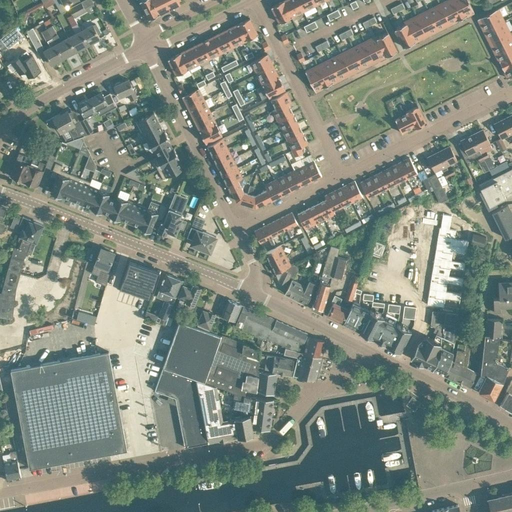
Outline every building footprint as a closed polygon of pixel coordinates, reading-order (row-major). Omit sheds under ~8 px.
[(43,2),(45,0),(32,0),(28,2),(26,0),(18,0),(24,11),(43,1),(43,2)] [(62,0),(65,5),(67,9),(80,2),(79,0),(62,0)] [(139,0),(149,18),(159,13),(152,0),(139,0)] [(152,0),(159,13),(169,8),(165,0),(152,0)] [(178,0),(165,0),(169,8),(180,3),(178,0)] [(279,23),(291,17),(283,0),(271,6),(274,12),(279,22),(279,23)] [(292,16),(303,11),(297,0),(284,0),(283,0),(291,17),(292,16)] [(297,0),(303,11),(314,5),(311,0),(297,0)] [(358,6),(355,0),(350,3),(353,9),(358,6)] [(450,24),(462,18),(452,0),(447,0),(440,4),(450,24)] [(452,0),(462,18),(474,12),(468,0),(452,0)] [(73,14),(74,17),(86,11),(80,2),(70,8),(74,14),(73,14)] [(399,10),(405,8),(402,2),(402,3),(396,5),(399,10)] [(438,30),(450,24),(440,4),(428,10),(438,30)] [(393,13),(399,10),(396,5),(391,8),(393,13)] [(504,20),(498,8),(478,18),(484,30),(504,20)] [(340,15),(338,9),(332,12),(335,17),(340,15)] [(426,36),(438,30),(428,10),(416,16),(426,36)] [(330,20),(335,17),(332,12),(327,14),(327,15),(330,20)] [(76,51),(77,50),(88,44),(81,30),(74,17),(73,14),(67,17),(76,33),(68,37),(76,51)] [(371,24),(377,22),(374,16),(374,17),(368,19),(371,24)] [(415,41),(426,36),(416,16),(404,22),(405,23),(415,41)] [(258,34),(250,18),(238,24),(243,35),(246,40),(251,38),(258,34)] [(365,27),(371,24),(368,19),(363,22),(365,27)] [(317,26),(315,21),(314,20),(309,23),(312,29),(317,26)] [(490,42),(510,32),(504,20),(484,30),(490,42)] [(307,32),(312,29),(309,23),(304,26),(307,32)] [(404,47),(415,41),(405,23),(395,28),(404,47)] [(93,24),(81,30),(88,44),(100,38),(98,34),(100,32),(96,24),(93,25),(93,24)] [(234,46),(246,40),(243,35),(238,24),(226,30),(232,41),(234,46)] [(57,34),(52,25),(47,28),(63,58),(76,51),(68,37),(62,40),(58,34),(57,34)] [(15,26),(0,38),(8,47),(23,36),(15,26)] [(37,50),(43,46),(33,27),(26,30),(37,50)] [(347,36),(353,33),(350,28),(345,31),(347,36)] [(223,52),(234,46),(232,41),(226,30),(215,35),(220,47),(223,52)] [(342,39),(347,36),(345,31),(339,34),(342,39)] [(386,55),(397,50),(388,32),(378,37),(377,37),(386,55)] [(496,54),(511,45),(511,36),(510,32),(490,42),(496,54)] [(289,41),(286,35),(285,33),(281,36),(284,42),(284,43),(289,41)] [(211,57),(223,52),(220,47),(215,35),(203,41),(211,57)] [(377,37),(378,37),(377,35),(365,42),(375,61),(386,55),(377,37)] [(51,46),(44,50),(51,64),(63,58),(52,37),(47,39),(51,46)] [(270,48),(266,40),(262,43),(263,44),(265,50),(270,48)] [(324,48),(329,45),(327,40),(321,43),(324,48)] [(200,63),(211,57),(203,41),(192,47),(200,63)] [(363,67),(375,61),(365,42),(353,47),(363,67)] [(318,51),(324,48),(321,43),(316,46),(315,46),(318,51)] [(502,66),(511,60),(511,45),(496,54),(502,66)] [(188,69),(200,63),(192,47),(180,53),(188,69)] [(351,73),(363,67),(353,47),(341,53),(351,73)] [(26,50),(8,65),(12,71),(16,68),(20,73),(24,78),(28,76),(36,72),(40,70),(39,67),(32,54),(31,55),(26,50)] [(246,59),(254,56),(252,51),(244,55),(246,59)] [(300,61),(305,59),(301,52),(297,54),(300,61)] [(176,75),(188,69),(180,53),(168,59),(174,70),(176,74),(176,75)] [(270,59),(267,53),(254,60),(251,61),(257,73),(260,72),(273,65),(270,59)] [(339,79),(351,73),(341,53),(340,54),(329,59),(339,79)] [(236,59),(228,63),(231,67),(238,64),(236,59)] [(327,85),(339,79),(329,59),(318,65),(327,85)] [(511,75),(511,60),(502,66),(508,78),(511,75)] [(228,63),(221,67),(223,71),(231,67),(228,63)] [(265,83),(279,77),(273,65),(260,72),(257,73),(263,85),(265,83)] [(318,65),(305,71),(315,91),(327,85),(318,65)] [(208,79),(215,75),(213,71),(205,74),(208,79)] [(229,82),(233,79),(229,72),(225,74),(229,82)] [(285,88),(284,86),(279,77),(265,83),(263,85),(269,97),(271,95),(276,93),(285,89),(285,88)] [(131,100),(137,97),(129,79),(114,85),(119,97),(128,93),(131,100)] [(199,87),(206,84),(204,79),(196,83),(198,87),(199,87)] [(224,90),(228,88),(225,82),(224,80),(220,82),(224,90)] [(185,90),(183,86),(182,83),(177,85),(177,86),(178,87),(181,93),(185,91),(185,90)] [(204,99),(199,88),(199,87),(198,87),(198,88),(183,95),(182,95),(188,108),(202,101),(204,99)] [(227,97),(232,95),(231,93),(228,88),(224,90),(227,97)] [(237,98),(241,96),(237,88),(233,90),(237,98)] [(407,99),(413,96),(410,90),(405,93),(407,99)] [(291,101),(289,96),(286,91),(271,99),(276,109),(291,101)] [(110,95),(105,98),(102,92),(90,98),(96,110),(98,113),(99,116),(117,106),(110,93),(109,93),(110,95)] [(240,105),(245,103),(241,96),(237,98),(240,105)] [(98,113),(96,110),(90,98),(78,104),(86,117),(80,121),(87,134),(94,131),(91,126),(87,119),(98,113)] [(208,112),(210,111),(204,99),(202,101),(188,108),(194,119),(208,112)] [(277,121),(293,113),(288,104),(292,102),(291,101),(276,109),(276,110),(273,112),(277,121)] [(236,103),(232,106),(235,113),(240,111),(237,106),(236,103)] [(406,111),(415,129),(426,123),(418,105),(406,111)] [(67,111),(53,118),(58,127),(61,132),(68,129),(74,139),(81,136),(85,135),(87,134),(80,121),(74,124),(67,111)] [(141,130),(159,121),(153,111),(136,121),(141,130)] [(213,124),(216,123),(210,111),(208,112),(194,119),(200,131),(213,124)] [(240,111),(235,113),(239,120),(243,118),(243,117),(240,111)] [(414,129),(415,129),(406,111),(406,112),(407,113),(395,119),(402,133),(414,127),(414,129)] [(282,130),(298,123),(293,113),(277,121),(282,130)] [(502,137),(511,132),(511,131),(505,118),(494,124),(501,138),(496,140),(501,150),(506,147),(502,137)] [(164,131),(163,131),(159,121),(141,130),(146,140),(164,131)] [(222,134),(218,125),(216,123),(213,124),(200,131),(206,142),(215,138),(222,134)] [(287,140),(303,132),(298,123),(282,130),(287,140)] [(492,147),(483,129),(472,135),(479,149),(481,153),(486,151),(492,147)] [(164,131),(146,140),(152,150),(155,148),(155,149),(156,149),(155,148),(168,141),(168,142),(169,141),(170,140),(165,130),(163,131),(164,131)] [(300,146),(306,143),(308,142),(303,132),(287,140),(292,150),(296,148),(300,146)] [(468,155),(479,149),(472,135),(461,140),(468,155)] [(66,142),(66,143),(80,148),(83,141),(81,136),(74,139),(67,142),(66,142)] [(213,156),(228,148),(223,138),(208,145),(207,145),(213,156)] [(156,149),(155,149),(158,155),(152,159),(158,169),(178,158),(179,157),(174,147),(173,148),(169,141),(168,142),(168,141),(155,148),(156,149)] [(446,166),(446,165),(457,160),(450,146),(439,151),(446,166)] [(218,166),(233,158),(228,148),(213,156),(218,166)] [(448,170),(446,165),(446,166),(439,151),(427,157),(434,171),(441,168),(446,178),(451,176),(448,170)] [(26,155),(19,152),(14,165),(15,166),(11,176),(17,178),(16,180),(23,183),(30,165),(23,162),(26,155)] [(89,156),(87,160),(85,166),(90,168),(92,163),(95,162),(90,153),(89,156)] [(50,170),(56,156),(50,154),(46,163),(39,161),(36,167),(30,165),(23,183),(30,186),(30,184),(36,186),(40,176),(41,177),(45,168),(50,170)] [(417,173),(414,166),(410,157),(400,162),(407,178),(417,173)] [(183,168),(178,158),(158,169),(163,178),(183,168)] [(222,176),(238,168),(233,158),(218,166),(222,176)] [(304,165),(312,180),(322,175),(314,160),(304,165)] [(492,168),(489,169),(492,175),(493,177),(509,169),(510,169),(509,167),(507,163),(506,161),(495,166),(492,168)] [(60,170),(62,165),(55,162),(50,175),(56,178),(51,192),(62,196),(62,195),(70,174),(60,170)] [(397,182),(407,178),(400,162),(390,167),(397,182)] [(302,185),(312,180),(304,165),(294,170),(302,185)] [(388,187),(397,182),(390,167),(380,172),(388,187)] [(479,184),(489,206),(511,195),(511,194),(511,167),(510,169),(509,169),(493,177),(479,184)] [(228,186),(238,181),(243,178),(238,168),(222,176),(228,186)] [(417,173),(421,181),(423,180),(428,192),(433,189),(428,177),(424,169),(417,173)] [(292,190),(302,185),(294,170),(284,175),(292,190)] [(378,192),(388,187),(380,172),(370,177),(378,192)] [(72,199),(80,178),(70,174),(62,195),(72,199)] [(441,202),(448,198),(436,174),(428,177),(433,189),(439,201),(441,202)] [(283,195),(292,190),(284,175),(275,179),(283,195)] [(368,197),(378,192),(370,177),(360,182),(368,197)] [(464,180),(468,189),(474,186),(470,177),(464,180)] [(89,185),(91,182),(80,178),(72,199),(82,203),(89,185)] [(273,200),(283,195),(275,179),(265,184),(268,191),(273,200)] [(362,195),(356,184),(355,180),(345,185),(352,200),(362,195)] [(250,185),(247,194),(244,193),(238,181),(228,186),(230,192),(232,191),(237,201),(246,204),(252,186),(250,185)] [(99,189),(89,185),(82,203),(91,207),(92,207),(99,189)] [(342,205),(352,200),(345,185),(335,190),(342,205)] [(257,197),(253,195),(251,195),(254,186),(252,186),(246,204),(255,207),(265,202),(266,203),(273,200),(268,191),(257,197)] [(91,207),(91,208),(102,212),(102,211),(109,214),(109,213),(110,213),(115,200),(115,199),(108,196),(109,193),(99,189),(92,207),(91,207)] [(333,210),(342,205),(335,190),(325,195),(333,210)] [(195,200),(202,196),(198,191),(192,195),(195,200)] [(182,212),(188,197),(176,193),(163,223),(161,222),(158,230),(166,233),(167,230),(176,234),(179,227),(183,228),(186,220),(182,219),(182,217),(180,217),(182,212)] [(329,212),(333,210),(325,195),(324,195),(326,199),(317,203),(325,219),(331,216),(329,212)] [(109,213),(109,214),(110,214),(109,215),(120,219),(121,218),(120,218),(127,200),(117,196),(116,199),(115,199),(115,200),(110,213),(109,213)] [(130,222),(137,204),(127,200),(120,218),(121,218),(130,222)] [(315,224),(325,219),(317,203),(308,208),(315,224)] [(511,212),(508,203),(492,211),(497,222),(500,220),(502,226),(500,227),(505,238),(506,237),(511,248),(511,212)] [(140,226),(147,208),(137,204),(130,222),(140,226)] [(162,219),(167,206),(160,204),(157,212),(147,208),(140,226),(139,227),(150,231),(156,217),(162,219)] [(425,204),(414,259),(428,262),(438,207),(425,204)] [(305,229),(315,224),(308,208),(297,213),(305,229)] [(297,222),(294,215),(292,212),(282,217),(288,227),(290,226),(297,222)] [(439,227),(437,243),(467,248),(468,241),(455,239),(456,230),(449,229),(452,216),(442,214),(440,228),(439,227)] [(0,315),(13,318),(16,288),(24,260),(27,252),(31,254),(36,241),(39,234),(43,225),(23,216),(21,219),(14,216),(10,226),(17,229),(20,230),(19,235),(19,236),(18,240),(22,242),(19,248),(15,247),(2,292),(0,291),(0,315)] [(205,219),(196,216),(187,237),(193,239),(191,244),(210,251),(216,237),(200,230),(205,219)] [(278,232),(279,232),(288,227),(282,217),(273,221),(278,232)] [(269,237),(278,232),(273,221),(264,226),(269,237)] [(268,237),(269,237),(264,226),(254,231),(260,242),(268,238),(268,237)] [(470,242),(483,246),(486,236),(473,233),(470,242)] [(437,243),(434,258),(451,261),(452,253),(466,255),(467,248),(437,243)] [(270,263),(286,255),(280,245),(265,252),(270,263)] [(337,256),(339,248),(331,245),(322,273),(332,277),(337,256)] [(101,247),(94,264),(95,264),(95,263),(101,265),(98,275),(95,281),(96,281),(105,285),(106,285),(111,270),(108,269),(115,253),(101,247)] [(284,269),(291,265),(286,255),(270,263),(276,273),(284,269)] [(337,256),(332,277),(343,279),(348,258),(337,256)] [(434,258),(432,274),(449,276),(450,268),(464,271),(464,268),(465,263),(451,261),(434,258)] [(150,300),(160,270),(130,260),(120,290),(150,300)] [(290,276),(294,277),(298,270),(295,263),(291,265),(284,269),(284,270),(279,281),(286,285),(290,276)] [(351,302),(355,290),(356,288),(360,277),(363,269),(355,267),(353,274),(352,274),(348,288),(349,288),(345,300),(351,302)] [(176,296),(179,289),(183,280),(166,273),(159,289),(176,296)] [(432,274),(429,289),(446,292),(447,284),(462,286),(463,279),(449,276),(432,274)] [(299,301),(306,286),(292,279),(284,294),(299,301)] [(306,305),(310,296),(316,284),(309,280),(306,286),(299,301),(306,305)] [(193,305),(201,287),(190,283),(189,287),(183,284),(178,296),(180,297),(175,308),(182,311),(186,302),(193,305)] [(326,299),(329,286),(319,283),(313,303),(311,307),(323,313),(324,309),(323,308),(326,299)] [(511,283),(505,284),(498,285),(499,297),(493,297),(494,312),(500,311),(500,303),(511,302),(511,283)] [(429,289),(427,305),(444,308),(445,298),(460,301),(461,294),(446,292),(429,289)] [(342,322),(346,313),(348,308),(338,303),(341,298),(335,295),(332,301),(334,302),(327,315),(342,322)] [(234,320),(241,305),(228,299),(221,315),(234,320)] [(171,311),(170,311),(173,303),(165,300),(158,316),(164,318),(162,324),(165,325),(169,315),(171,311)] [(101,303),(90,301),(88,309),(98,312),(101,303)] [(353,301),(342,323),(343,323),(343,322),(360,330),(359,331),(374,338),(374,337),(386,343),(386,344),(400,351),(401,351),(400,350),(410,330),(411,330),(397,323),(396,323),(384,317),(370,309),(370,310),(353,302),(353,301)] [(308,333),(243,306),(241,305),(234,320),(232,326),(255,335),(258,336),(256,342),(261,343),(260,346),(264,350),(269,351),(276,353),(277,349),(270,347),(272,341),(286,346),(285,347),(304,352),(306,346),(307,342),(304,341),(308,333)] [(196,325),(209,330),(215,314),(202,309),(196,325)] [(453,348),(458,313),(445,312),(432,310),(431,324),(430,325),(438,329),(436,333),(441,335),(441,342),(441,345),(440,353),(433,368),(444,373),(451,359),(453,351),(453,348)] [(89,318),(84,334),(89,336),(94,320),(89,318)] [(501,319),(487,318),(486,334),(500,336),(501,319)] [(209,330),(196,325),(190,323),(180,319),(163,366),(155,390),(175,397),(185,447),(209,442),(197,378),(205,381),(222,334),(209,330)] [(226,323),(223,331),(229,333),(232,326),(226,323)] [(248,344),(249,343),(222,333),(222,334),(205,381),(214,384),(234,393),(233,399),(243,400),(244,395),(245,388),(257,390),(259,369),(260,348),(248,344)] [(441,335),(436,333),(434,339),(425,334),(418,342),(410,356),(433,368),(440,353),(441,345),(441,342),(441,335)] [(509,366),(509,365),(510,355),(500,354),(501,349),(498,348),(500,336),(486,334),(482,371),(487,374),(479,391),(480,391),(479,390),(480,389),(495,396),(494,398),(493,398),(495,399),(503,382),(508,366),(509,366)] [(325,341),(323,340),(309,336),(307,342),(306,346),(304,352),(321,356),(325,341)] [(462,364),(465,344),(458,343),(457,349),(453,348),(453,351),(451,359),(444,373),(455,379),(462,364)] [(468,363),(470,345),(465,344),(462,364),(455,379),(470,386),(476,372),(467,366),(467,363),(468,363)] [(321,356),(304,352),(285,347),(284,354),(297,357),(293,375),(315,379),(321,356)] [(11,369),(27,457),(29,467),(127,449),(109,351),(11,369)] [(291,375),(293,365),(294,359),(267,354),(265,366),(272,368),(272,372),(276,372),(291,375)] [(276,372),(272,372),(260,370),(257,390),(264,392),(264,393),(274,394),(276,372)] [(205,381),(197,378),(209,442),(232,438),(238,437),(253,434),(254,434),(252,427),(250,416),(250,414),(242,416),(234,417),(235,419),(221,422),(218,407),(221,406),(219,397),(216,398),(214,384),(205,381)] [(511,379),(506,390),(507,390),(505,393),(506,394),(501,403),(511,409),(511,379)] [(418,396),(409,390),(407,388),(407,389),(409,400),(407,404),(410,406),(412,418),(420,407),(417,405),(416,399),(418,396)] [(271,417),(273,399),(256,397),(244,395),(243,400),(233,399),(229,398),(228,406),(240,408),(242,416),(250,414),(250,416),(253,416),(254,412),(261,413),(261,416),(271,417)] [(270,429),(271,417),(261,416),(261,413),(254,412),(253,416),(250,416),(252,427),(270,429)] [(21,477),(19,467),(16,451),(10,452),(12,460),(3,462),(7,480),(21,477)] [(511,511),(511,491),(488,497),(490,511),(511,511)]
